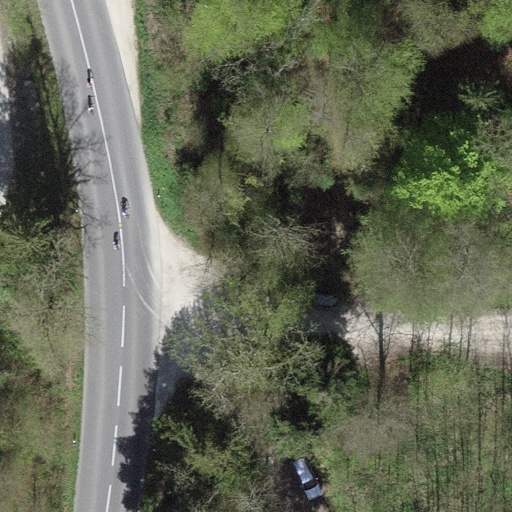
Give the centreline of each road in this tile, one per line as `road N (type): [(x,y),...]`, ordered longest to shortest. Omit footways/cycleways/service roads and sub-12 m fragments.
road 1 (track): [(282,511),(243,439),(137,292),(255,310),(511,326)]
road 2 (tertiary): [(63,0),(100,119),(137,292),(108,511)]
